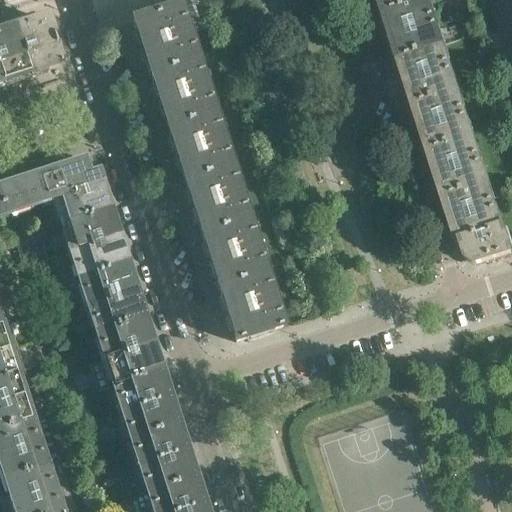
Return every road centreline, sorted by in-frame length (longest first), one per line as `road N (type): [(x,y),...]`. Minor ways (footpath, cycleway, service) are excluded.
road 1 (residential): [(363,0),(464,294)]
road 2 (residential): [(199,380),(464,294)]
road 3 (residential): [(199,380),(116,122)]
road 4 (residential): [(238,511),(199,380)]
road 5 (residential): [(116,122),(77,3)]
road 6 (residential): [(0,161),(116,122)]
